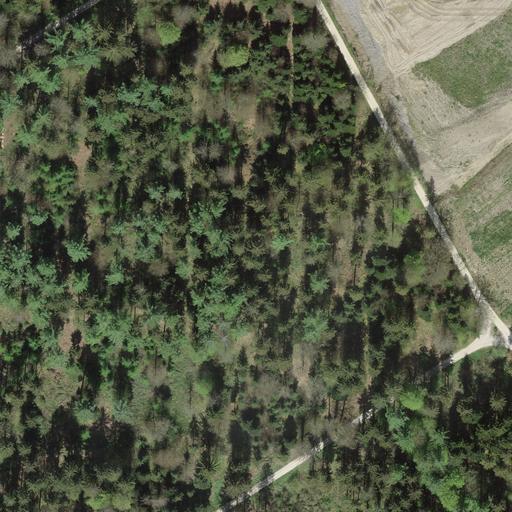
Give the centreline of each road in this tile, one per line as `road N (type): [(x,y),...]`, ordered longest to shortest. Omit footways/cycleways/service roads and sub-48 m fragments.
road 1 (track): [(501,327),(316,0)]
road 2 (track): [(219,511),(501,327)]
